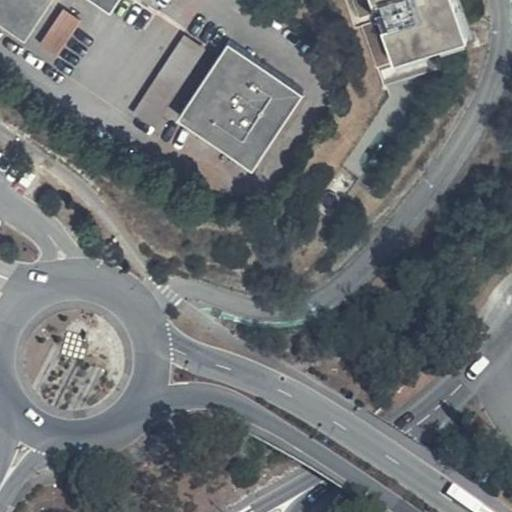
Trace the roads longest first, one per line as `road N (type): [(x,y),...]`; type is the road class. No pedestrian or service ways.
road 1 (residential): [(140,313),(183,290),(283,311),(339,293),(460,154),(497,80),(503,0)]
road 2 (unclassified): [(433,488),(269,381),(152,341)]
road 3 (unclassified): [(142,400),(203,395),(238,403),(409,511)]
road 4 (secondary): [(500,365),(312,482)]
